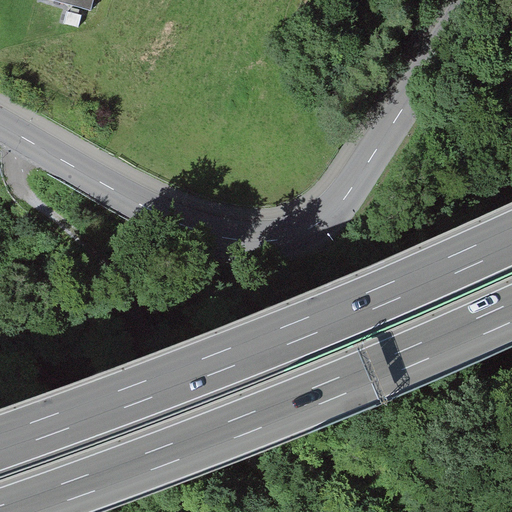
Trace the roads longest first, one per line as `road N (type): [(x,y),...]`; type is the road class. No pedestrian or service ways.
road 1 (tertiary): [(470,0),(366,174),(333,212),(302,230),(245,238),(185,229),(0,124)]
road 2 (motorway): [(511,239),(253,350),(0,444)]
road 3 (motorway): [(12,511),(282,411),(511,313)]
road 4 (track): [(14,133),(20,190),(69,226),(114,275),(173,375),(302,511)]
